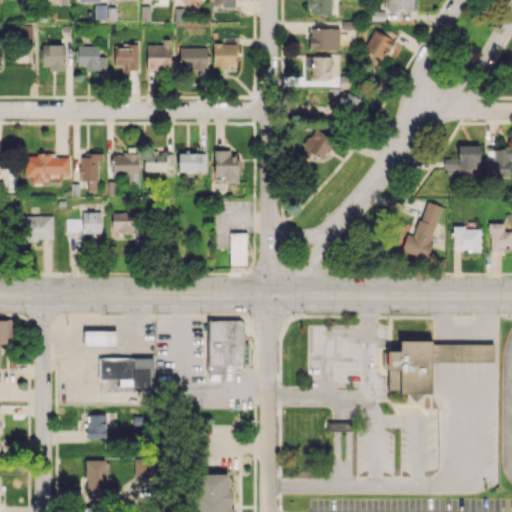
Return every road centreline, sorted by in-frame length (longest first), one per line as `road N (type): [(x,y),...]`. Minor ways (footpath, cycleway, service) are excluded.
road 1 (residential): [(269,0),(267,511)]
road 2 (primary): [(511,294),(0,293)]
road 3 (residential): [(269,109),(0,109)]
road 4 (residential): [(41,293),(43,511)]
road 5 (residential): [(397,148),(466,84),(511,13)]
road 6 (residential): [(458,0),(422,64),(397,148)]
